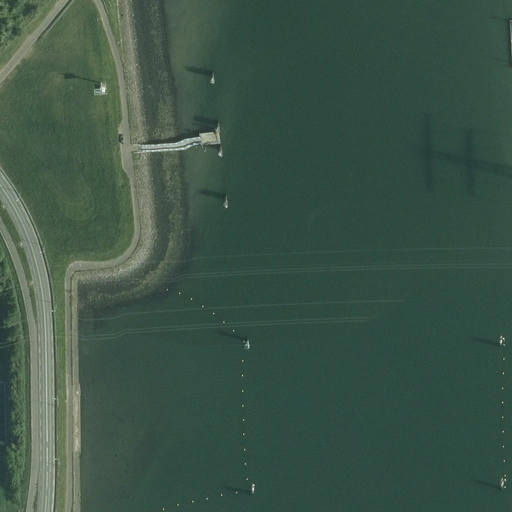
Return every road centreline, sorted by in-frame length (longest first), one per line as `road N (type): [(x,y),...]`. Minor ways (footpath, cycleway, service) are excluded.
road 1 (motorway): [(511,403),(0,409)]
road 2 (motorway): [(0,431),(511,427)]
road 3 (tertiary): [(45,511),(48,304),(27,227),(0,183)]
